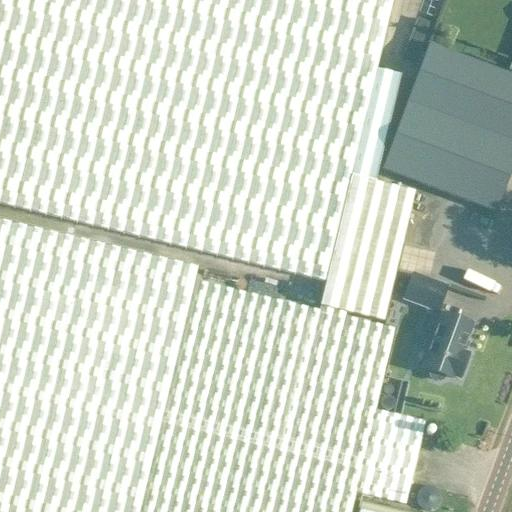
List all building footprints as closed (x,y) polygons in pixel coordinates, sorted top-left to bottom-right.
[(0,0),(0,207),(325,285),(319,312),(194,282),(198,267),(0,219),(0,511),(351,511),(356,494),(393,503),(405,506),(425,423),(412,420),(375,411),(394,330),(382,327),(414,193),(376,184),(402,76),(376,70),(393,0),(0,0)] [(415,65),(430,24),(417,19),(402,61),(415,65)] [(496,213),(511,170),(511,76),(428,45),(382,170),(496,213)] [(460,289),(488,298),(496,274),(468,265),(460,289)] [(412,275),(403,300),(427,309),(438,312),(447,287),(412,275)] [(427,309),(420,328),(423,333),(433,337),(422,368),(431,371),(429,374),(432,379),(440,382),(444,379),(445,376),(453,379),(453,377),(460,379),(469,354),(462,352),(472,325),(442,313),(438,312),(427,309)] [(422,499),(431,511),(441,511),(449,506),(436,489),(422,499)]
